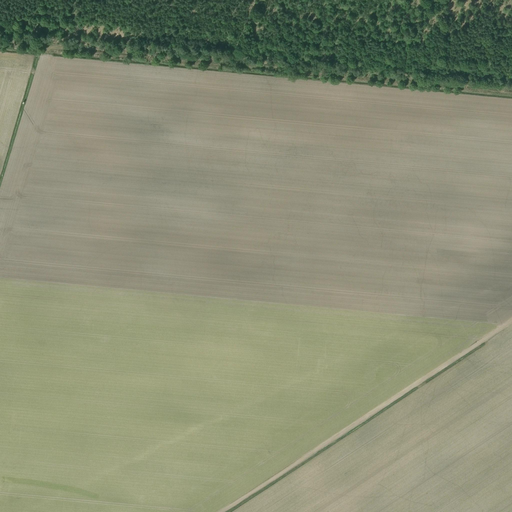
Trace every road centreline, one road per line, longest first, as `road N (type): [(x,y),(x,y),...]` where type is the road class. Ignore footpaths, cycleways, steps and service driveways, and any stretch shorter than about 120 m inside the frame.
road 1 (track): [(10,43),(511,96)]
road 2 (track): [(511,322),(223,511)]
